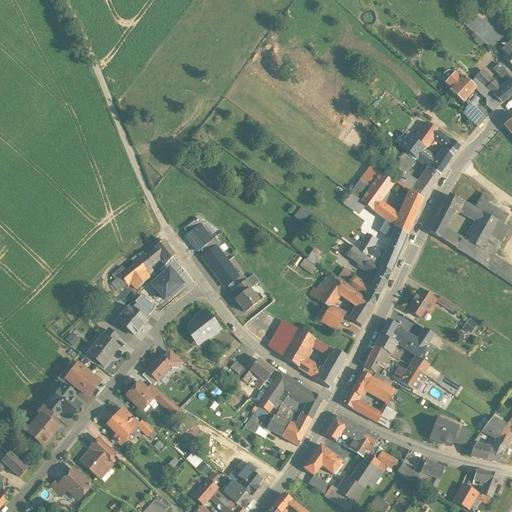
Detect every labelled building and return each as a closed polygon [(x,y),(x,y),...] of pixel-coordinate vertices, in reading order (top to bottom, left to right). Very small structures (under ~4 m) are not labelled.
[(511,74),(500,62),(495,67),(508,79),(510,78),(511,80),(511,74)] [(484,69),(476,76),(495,94),(502,86),(484,69)] [(464,74),(462,76),(455,70),(446,80),(452,86),(450,89),(463,101),(468,95),(470,97),(474,93),(472,91),(477,86),(464,74)] [(371,73),(367,77),(372,82),(376,78),(371,73)] [(504,88),(502,86),(495,94),(502,101),(511,95),(504,88)] [(423,107),(416,101),(411,105),(419,112),(423,107)] [(479,113),(468,103),(464,111),(465,112),(464,112),(473,120),(479,113)] [(479,113),(473,120),(477,124),(478,124),(478,123),(484,118),(479,113)] [(428,120),(415,136),(426,144),(434,134),(438,128),(428,120)] [(415,136),(406,128),(397,140),(408,149),(417,156),(423,161),(431,151),(425,147),(426,144),(415,136)] [(438,128),(434,134),(435,134),(448,145),(453,139),(438,128)] [(448,145),(446,149),(454,155),(461,144),(454,138),(448,145)] [(438,157),(431,151),(423,161),(429,165),(440,173),(441,174),(454,155),(446,149),(444,148),(438,157)] [(408,149),(401,157),(390,173),(397,178),(403,169),(406,171),(417,156),(408,149)] [(419,179),(410,173),(403,183),(408,186),(412,188),(424,196),(434,182),(440,173),(429,165),(422,174),(419,179)] [(403,169),(397,178),(400,181),(403,183),(410,173),(406,171),(403,169)] [(372,184),(362,198),(366,202),(374,208),(374,207),(380,198),(394,180),(382,171),(372,184)] [(362,176),(351,190),(362,198),(372,184),(362,176)] [(408,186),(402,195),(407,199),(412,189),(412,188),(408,186)] [(412,189),(407,199),(404,206),(401,214),(400,215),(401,215),(397,224),(396,225),(397,226),(408,233),(424,197),(412,189)] [(359,211),(366,202),(362,198),(351,190),(344,199),(359,211)] [(484,191),(475,206),(482,210),(488,200),(491,195),(484,191)] [(474,206),(450,192),(439,213),(448,219),(453,209),(455,210),(457,206),(470,214),(474,206)] [(401,214),(380,198),(374,207),(388,218),(397,224),(401,215),(400,215),(401,214)] [(499,220),(504,223),(510,212),(488,200),(482,210),(483,211),(499,220)] [(296,213),(305,219),(312,210),(303,203),(296,213)] [(475,206),(474,206),(470,214),(478,219),(483,211),(482,210),(475,206)] [(499,220),(483,211),(478,219),(467,239),(467,240),(482,249),(499,220)] [(448,219),(439,213),(436,220),(441,223),(444,225),(448,219)] [(199,215),(185,226),(189,232),(201,223),(202,225),(205,223),(199,215)] [(388,218),(382,227),(393,235),(397,226),(396,225),(397,224),(388,218)] [(436,220),(431,229),(436,232),(441,223),(436,220)] [(499,220),(482,249),(467,240),(467,239),(462,237),(444,225),(441,223),(436,232),(487,266),(488,266),(494,254),(510,226),(504,223),(499,220)] [(187,233),(198,248),(201,247),(212,238),(202,225),(201,223),(189,232),(187,233)] [(393,235),(387,249),(385,248),(383,251),(384,251),(383,255),(384,255),(381,263),(392,271),(408,233),(397,226),(393,235)] [(368,231),(360,247),(368,254),(377,235),(368,231)] [(212,238),(201,247),(205,253),(217,244),(218,246),(222,243),(216,235),(212,238)] [(140,258),(140,259),(146,267),(158,257),(157,257),(162,253),(170,246),(164,237),(155,245),(140,258)] [(360,247),(354,243),(348,252),(362,262),(365,258),(368,254),(360,247)] [(218,246),(217,244),(205,253),(203,255),(214,269),(228,259),(218,246)] [(307,256),(317,263),(325,251),(315,244),(307,256)] [(170,246),(162,253),(168,260),(173,255),(175,253),(170,246)] [(383,255),(374,250),(371,256),(381,263),(384,255),(383,255)] [(136,261),(121,273),(127,282),(131,279),(132,281),(146,270),(144,268),(146,267),(140,259),(140,258),(136,253),(132,256),(136,261)] [(511,266),(494,254),(488,266),(511,281),(511,266)] [(168,260),(160,267),(164,271),(170,266),(175,273),(183,266),(173,255),(168,260)] [(317,263),(305,255),(300,261),(312,270),(317,263)] [(381,263),(371,256),(368,259),(365,258),(362,262),(365,265),(372,270),(371,271),(377,275),(370,287),(380,293),(392,271),(381,263)] [(238,271),(228,259),(214,269),(225,284),(228,282),(239,273),(238,271)] [(347,265),(338,278),(345,282),(347,283),(348,283),(354,274),(356,272),(347,265)] [(175,273),(170,266),(164,271),(153,281),(166,296),(183,282),(175,273)] [(237,285),(247,277),(241,269),(238,271),(239,273),(228,282),(232,288),(237,285)] [(146,270),(132,281),(137,287),(150,276),(146,270)] [(254,271),(247,277),(253,285),(254,283),(260,279),(254,271)] [(329,272),(318,287),(314,285),(310,291),(325,302),(330,305),(332,303),(340,290),(345,283),(338,278),(329,272)] [(121,273),(112,280),(119,288),(127,282),(121,273)] [(368,284),(354,274),(348,283),(362,293),(367,285),(368,284)] [(247,277),(237,285),(242,292),(250,286),(251,286),(253,285),(247,277)] [(347,283),(345,282),(345,283),(340,290),(349,296),(354,288),(347,283)] [(259,290),(254,283),(253,285),(251,286),(256,293),(259,290)] [(370,287),(367,285),(362,293),(366,296),(375,303),(380,293),(370,287)] [(251,286),(250,286),(242,292),(236,297),(246,309),(260,298),(256,293),(251,286)] [(436,298),(421,287),(408,307),(420,315),(425,307),(429,310),(436,298)] [(362,293),(354,288),(349,296),(357,301),(351,315),(362,323),(375,303),(366,296),(362,293)] [(136,299),(149,312),(156,304),(142,291),(135,299),(136,299)] [(453,302),(442,294),(438,300),(449,307),(453,302)] [(144,317),(149,312),(136,299),(131,305),(144,317)] [(325,302),(320,309),(326,312),(330,305),(325,302)] [(346,311),(332,303),(330,305),(326,312),(321,318),(337,326),(346,311)] [(144,317),(131,305),(126,311),(123,309),(120,313),(122,316),(119,319),(135,333),(147,319),(144,317)] [(413,317),(395,305),(391,311),(400,317),(409,323),(413,317)] [(210,336),(221,327),(206,307),(198,313),(199,315),(191,321),(189,325),(190,330),(197,340),(207,332),(210,336)] [(407,330),(400,325),(400,324),(398,322),(397,323),(400,317),(391,311),(381,331),(394,338),(398,340),(406,346),(413,336),(408,333),(408,332),(407,331),(407,330)] [(284,356),(300,327),(283,318),(269,343),(276,350),(284,356)] [(476,324),(469,319),(465,325),(472,329),(476,324)] [(423,324),(415,337),(419,339),(412,350),(419,355),(422,351),(426,345),(429,347),(432,349),(440,336),(423,324)] [(484,329),(476,325),(470,334),(478,339),(484,329)] [(114,341),(118,335),(108,327),(103,333),(114,341)] [(316,336),(300,327),(284,356),(299,365),(304,357),(312,342),(316,336)] [(73,330),(68,337),(75,343),(81,335),(73,330)] [(394,338),(381,331),(381,332),(382,332),(376,343),(391,352),(398,340),(394,338)] [(103,333),(89,351),(105,364),(119,346),(114,341),(103,333)] [(335,347),(316,336),(312,342),(332,354),(335,347)] [(413,336),(406,346),(412,350),(419,339),(415,337),(413,336)] [(391,352),(376,343),(375,345),(388,354),(390,355),(391,352)] [(388,354),(375,345),(365,364),(381,373),(384,366),(382,365),(386,356),(388,354)] [(347,354),(335,347),(332,354),(329,360),(341,366),(347,354)] [(164,357),(172,365),(179,364),(182,361),(170,350),(164,357)] [(160,354),(146,369),(147,370),(157,380),(158,380),(172,365),(164,357),(160,354)] [(430,363),(418,355),(412,364),(425,372),(427,369),(427,368),(430,363)] [(274,368),(259,357),(252,367),(255,370),(266,379),(274,368)] [(329,360),(323,369),(304,357),(299,365),(330,385),(341,366),(329,360)] [(72,359),(63,370),(69,375),(78,363),(72,359)] [(237,359),(232,364),(240,371),(245,365),(237,359)] [(99,380),(78,363),(69,375),(67,378),(75,384),(88,394),(99,380)] [(441,370),(430,363),(427,368),(431,371),(438,375),(441,370)] [(412,364),(404,376),(401,381),(414,388),(425,372),(412,364)] [(250,369),(245,365),(238,373),(243,377),(250,369)] [(252,367),(243,377),(246,380),(247,381),(255,370),(252,367)] [(265,380),(260,387),(254,397),(260,401),(263,396),(280,373),(279,372),(274,368),(266,379),(265,380)] [(291,376),(281,369),(279,372),(280,373),(263,396),(273,403),(277,397),(282,390),(283,388),(291,376)] [(75,384),(67,378),(69,375),(63,370),(57,377),(65,383),(72,389),(75,384)] [(157,380),(147,370),(143,374),(153,383),(154,384),(157,380)] [(378,379),(363,371),(352,390),(361,394),(364,390),(366,391),(367,389),(371,391),(378,379)] [(309,387),(291,376),(283,388),(301,399),(309,387)] [(261,377),(256,384),(260,387),(265,380),(261,377)] [(395,389),(378,379),(371,391),(385,399),(389,401),(394,392),(395,389)] [(140,382),(128,395),(141,407),(147,401),(148,402),(154,396),(155,395),(148,389),(140,382)] [(72,389),(65,383),(61,388),(71,396),(75,391),(72,389)] [(154,384),(153,383),(148,389),(155,395),(154,396),(160,401),(166,395),(154,384)] [(217,385),(210,392),(215,396),(222,390),(217,385)] [(309,387),(301,399),(308,404),(315,391),(309,387)] [(61,388),(51,401),(61,409),(70,417),(80,404),(71,396),(61,388)] [(287,393),(282,390),(277,397),(284,401),(288,396),(287,393)] [(352,390),(348,397),(345,402),(378,421),(382,414),(357,400),(361,394),(352,390)] [(315,391),(308,404),(305,410),(303,414),(312,418),(323,397),(315,391)] [(404,397),(394,392),(389,401),(387,403),(387,404),(382,414),(378,421),(388,426),(392,419),(397,422),(405,408),(400,405),(404,397)] [(166,395),(160,401),(171,411),(177,405),(166,395)] [(273,403),(263,396),(260,401),(259,404),(268,410),(269,410),(273,404),(273,403)] [(284,401),(277,397),(273,403),(273,404),(289,413),(293,407),(291,406),(284,401)] [(440,398),(436,403),(442,407),(445,401),(440,398)] [(61,409),(51,401),(46,407),(56,415),(61,409)] [(259,404),(250,418),(259,425),(260,423),(268,410),(259,404)] [(305,410),(294,404),(292,404),(291,406),(293,407),(302,413),(303,414),(305,410)] [(46,407),(44,405),(37,413),(41,417),(43,416),(52,424),(58,417),(56,415),(46,407)] [(269,410),(268,410),(260,423),(283,435),(290,422),(269,410)] [(121,419),(117,415),(109,424),(119,434),(115,437),(122,444),(128,437),(127,436),(138,423),(133,419),(132,420),(130,418),(131,417),(127,413),(121,419)] [(302,413),(295,425),(290,422),(283,435),(299,444),(312,418),(303,414),(302,413)] [(363,426),(339,413),(327,433),(337,439),(342,429),(356,436),(363,426)] [(52,424),(43,416),(41,417),(29,432),(44,445),(58,429),(52,424)] [(506,425),(499,437),(496,442),(506,447),(511,435),(511,416),(511,418),(508,422),(506,425)] [(506,425),(492,417),(484,428),(499,437),(506,425)] [(457,427),(438,419),(431,436),(443,440),(444,440),(451,443),(453,438),(457,427)] [(144,420),(139,426),(148,434),(153,428),(144,420)] [(258,426),(250,421),(246,427),(254,432),(258,426)] [(380,435),(363,426),(356,436),(350,447),(362,455),(366,457),(380,435)] [(456,439),(456,441),(464,444),(470,431),(461,427),(461,428),(456,439)] [(99,439),(91,447),(93,448),(81,461),(96,475),(115,454),(99,439)] [(493,447),(492,449),(490,451),(487,459),(499,462),(506,447),(496,442),(495,442),(493,447)] [(338,456),(321,443),(311,456),(322,464),(328,469),(338,456)] [(486,446),(475,443),(474,448),(473,447),(471,456),(487,459),(490,451),(492,449),(493,447),(487,444),(486,446)] [(2,447),(0,449),(0,453),(1,454),(5,458),(9,454),(2,447)] [(402,464),(382,451),(378,458),(397,471),(402,464)] [(423,458),(408,451),(404,461),(418,467),(423,458)] [(206,477),(213,470),(194,453),(187,460),(206,477)] [(9,454),(5,458),(1,454),(0,454),(0,460),(2,462),(4,464),(20,478),(27,470),(9,454)] [(364,463),(352,480),(356,482),(363,487),(366,483),(372,487),(381,474),(375,470),(381,461),(370,454),(367,458),(364,463)] [(322,464),(311,456),(304,466),(315,474),(322,464)] [(338,456),(328,469),(333,473),(343,460),(338,456)] [(445,468),(426,459),(421,470),(433,476),(429,484),(431,485),(436,487),(445,468)] [(419,474),(402,463),(402,464),(397,471),(415,482),(417,478),(419,474)] [(256,470),(250,465),(244,472),(243,472),(240,476),(244,480),(240,484),(239,485),(252,495),(256,490),(260,486),(258,484),(263,478),(254,472),(256,470)] [(233,471),(232,473),(236,476),(242,469),(237,466),(233,471)] [(491,472),(476,469),(474,479),(480,480),(479,485),(485,486),(482,494),(490,498),(499,475),(491,472)] [(91,486),(73,470),(61,483),(58,480),(51,488),(61,497),(68,490),(78,500),(91,486)] [(433,476),(421,470),(419,474),(417,478),(429,484),(433,476)] [(217,482),(221,477),(214,472),(210,477),(217,482)] [(352,480),(348,476),(340,487),(339,489),(353,500),(363,487),(356,482),(352,480)] [(208,478),(193,495),(203,505),(218,488),(219,488),(208,478)] [(233,479),(228,485),(229,487),(233,490),(238,483),(233,479)] [(252,495),(239,485),(240,484),(238,483),(233,490),(229,487),(228,485),(224,491),(223,491),(238,505),(242,508),(252,495)] [(337,488),(332,484),(325,493),(347,508),(353,500),(339,489),(337,488)] [(477,492),(464,485),(454,502),(468,509),(477,492)] [(225,494),(218,488),(212,496),(218,502),(225,494)] [(2,492),(0,493),(0,502),(3,505),(9,498),(3,492),(2,492)] [(292,498),(284,492),(274,504),(281,511),(286,505),(294,511),(309,511),(292,499),(292,498)] [(237,505),(225,494),(218,502),(230,511),(246,511),(242,508),(238,505),(237,505)] [(490,498),(482,494),(480,498),(482,499),(481,500),(488,503),(490,498)] [(167,503),(158,496),(153,501),(161,509),(167,503)] [(384,511),(390,505),(377,496),(367,510),(370,511),(384,511)] [(424,496),(417,505),(421,508),(428,499),(424,496)] [(153,501),(142,511),(164,511),(161,509),(153,501)]
